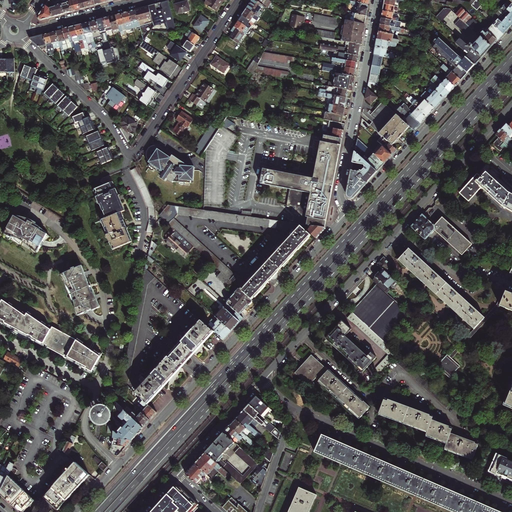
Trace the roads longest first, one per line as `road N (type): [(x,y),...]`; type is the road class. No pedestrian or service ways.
road 1 (primary): [(193,420),(495,90)]
road 2 (tertiary): [(347,215),(76,511)]
road 3 (residential): [(238,0),(130,155),(99,112),(21,38)]
road 4 (tertiary): [(302,335),(511,104)]
road 5 (primary): [(488,87),(280,315)]
road 6 (primary): [(280,315),(91,511)]
road 7 (primary): [(280,315),(99,511)]
road 8 (tertiary): [(511,35),(347,215)]
road 9 (residential): [(294,407),(511,502)]
road 10 (residential): [(347,215),(339,188),(377,0)]
road 11 (residential): [(302,335),(364,393),(406,378),(464,431)]
road 12 (tertiary): [(175,475),(261,380)]
road 13 (primary): [(109,511),(193,420)]
road 14 (residential): [(141,0),(24,31)]
